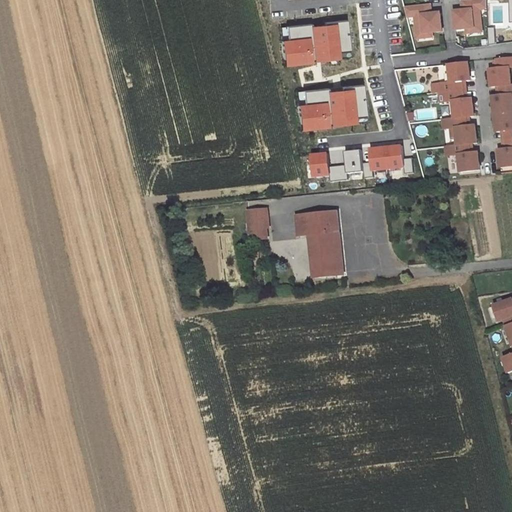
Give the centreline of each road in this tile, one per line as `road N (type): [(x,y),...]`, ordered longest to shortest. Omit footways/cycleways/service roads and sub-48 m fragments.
road 1 (residential): [(511,262),(366,280),(357,207)]
road 2 (residential): [(333,141),(402,132),(385,62)]
